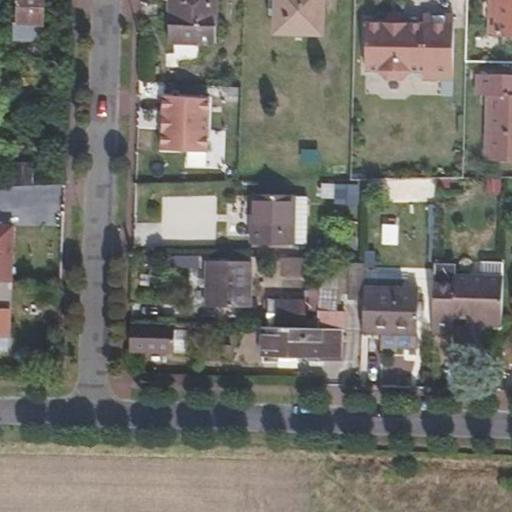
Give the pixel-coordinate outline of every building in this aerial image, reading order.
[(42,0),(19,0),(18,22),(14,22),(13,38),(41,39),(42,0)] [(216,0),(168,0),(167,41),(215,42),(216,0)] [(319,0),(274,0),(273,31),(319,32),(319,0)] [(511,0),(497,0),(497,32),(511,31),(511,0)] [(445,75),(446,93),(454,93),(455,13),(422,13),(422,22),(365,21),(365,69),(377,68),(385,78),(399,79),(408,69),(419,69),(421,74),(445,75)] [(511,74),(473,75),(473,96),(484,97),(484,160),(511,160),(511,74)] [(291,242),(292,195),(291,193),(251,193),(251,242),(291,242)] [(306,194),(292,195),(291,242),(304,242),(306,194)] [(0,280),(8,281),(10,226),(0,225),(0,280)] [(247,260),(205,260),(205,304),(246,305),(247,260)] [(477,324),(499,325),(500,276),(454,275),(454,264),(431,263),(429,332),(450,333),(450,317),(463,317),(477,318),(477,324)] [(362,271),(360,329),(415,331),(417,288),(399,287),(399,271),(362,271)] [(319,275),(318,301),(337,301),(337,275),(319,275)] [(263,325),(301,326),(301,299),(264,298),(263,325)] [(338,310),(314,309),(314,327),(337,327),(338,310)] [(129,322),(128,350),(174,351),(174,323),(129,322)] [(337,327),(314,327),(301,326),(263,325),(260,325),(259,354),(316,356),(316,360),(337,360),(337,327)]
